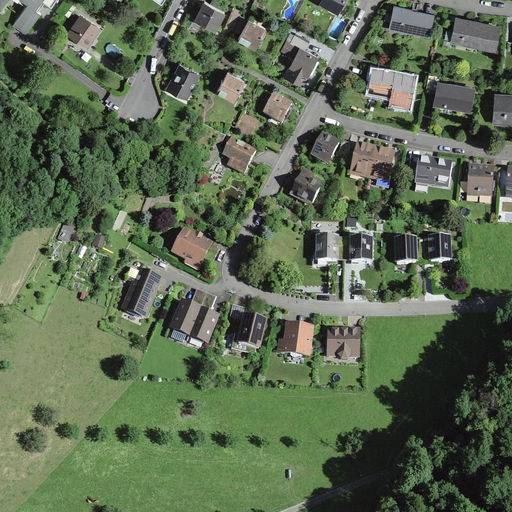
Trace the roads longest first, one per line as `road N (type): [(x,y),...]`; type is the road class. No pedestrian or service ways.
road 1 (residential): [(511,300),(349,310),(234,284),(228,270),(312,113)]
road 2 (track): [(511,348),(438,438),(405,462),(385,511)]
road 3 (residential): [(511,149),(467,148),(312,113)]
road 4 (track): [(0,83),(29,110),(86,133),(117,125),(131,99)]
road 5 (residential): [(312,113),(372,0)]
road 6 (track): [(287,511),(405,462)]
